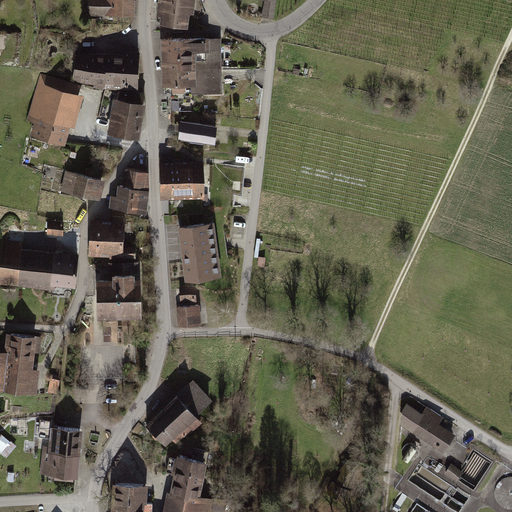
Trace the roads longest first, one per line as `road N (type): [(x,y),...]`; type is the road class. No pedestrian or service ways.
road 1 (unclassified): [(511,457),(351,355),(289,336),(163,333)]
road 2 (track): [(511,37),(365,360)]
road 3 (track): [(240,332),(271,32)]
road 4 (residential): [(0,326),(67,328),(82,290),(85,223),(138,143),(153,135)]
road 5 (residential): [(163,333),(153,135)]
road 6 (residential): [(153,135),(145,0)]
road 7 (track): [(383,511),(398,380)]
road 8 (residential): [(217,0),(238,26),(264,33),(290,24),(317,0)]
